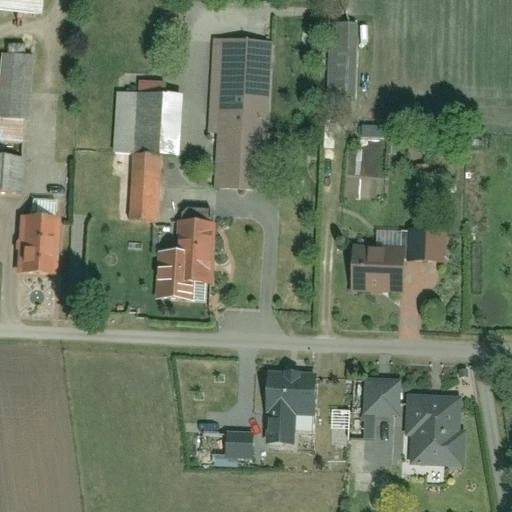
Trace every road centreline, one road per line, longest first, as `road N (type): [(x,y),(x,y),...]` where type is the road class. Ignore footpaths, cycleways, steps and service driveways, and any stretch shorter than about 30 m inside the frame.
road 1 (residential): [(486,354),(0,334)]
road 2 (residential): [(486,354),(507,511)]
